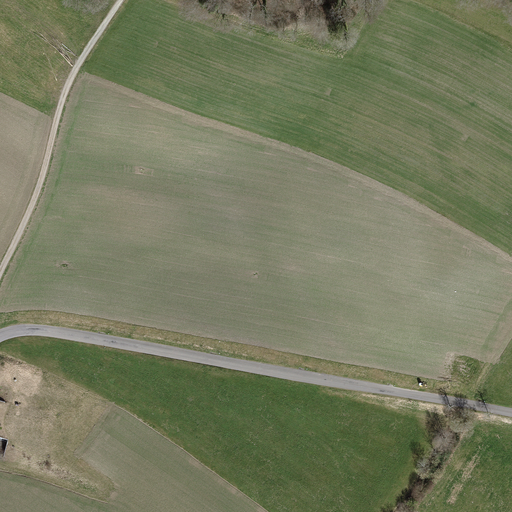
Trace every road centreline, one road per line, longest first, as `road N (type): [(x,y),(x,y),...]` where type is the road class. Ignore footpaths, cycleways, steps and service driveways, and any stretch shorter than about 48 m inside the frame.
road 1 (unclassified): [(0,337),(55,331),(511,412)]
road 2 (track): [(122,0),(66,90),(43,174),(0,273)]
